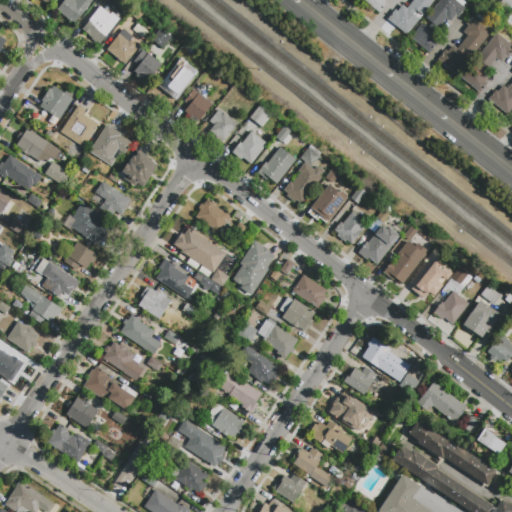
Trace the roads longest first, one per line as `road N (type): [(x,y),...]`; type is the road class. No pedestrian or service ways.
road 1 (residential): [(196,158),(511,408)]
road 2 (residential): [(196,158),(6,444)]
road 3 (primary): [(295,0),(511,171)]
road 4 (residential): [(368,293),(225,511)]
road 5 (residential): [(63,51),(196,158)]
road 6 (residential): [(6,444),(109,511)]
